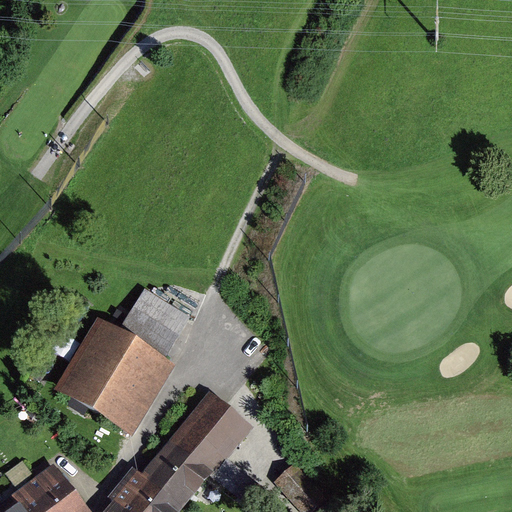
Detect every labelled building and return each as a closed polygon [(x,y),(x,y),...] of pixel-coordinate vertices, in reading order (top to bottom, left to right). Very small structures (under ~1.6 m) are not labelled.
[(190,317),(146,292),(119,335),(164,360),(190,317)] [(134,437),(175,367),(164,360),(119,335),(97,322),(56,392),(134,437)] [(226,461),(253,428),(210,391),(108,511),(182,511),(213,476),(248,505),(260,488),(226,461)] [(8,471),(14,484),(35,475),(29,462),(8,471)] [(0,511),(84,511),(54,468),(0,505),(0,511)] [(296,468),(277,485),(302,511),(312,511),(326,500),(296,468)]
